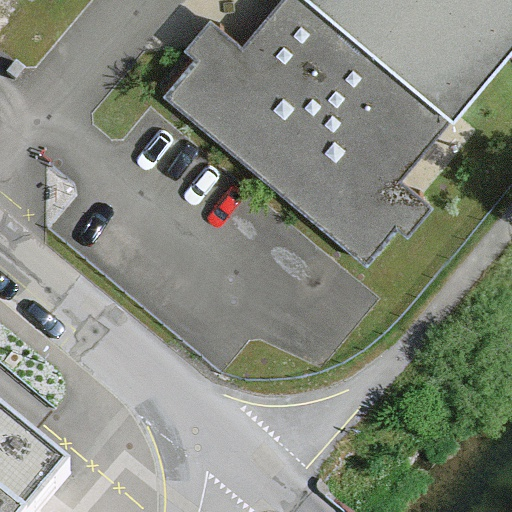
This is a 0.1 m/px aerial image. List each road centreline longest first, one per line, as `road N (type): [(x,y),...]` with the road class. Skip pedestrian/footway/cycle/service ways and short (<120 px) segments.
road 1 (track): [(231,458),(283,446),(358,390),(414,340),(511,228)]
road 2 (residential): [(0,262),(231,458)]
